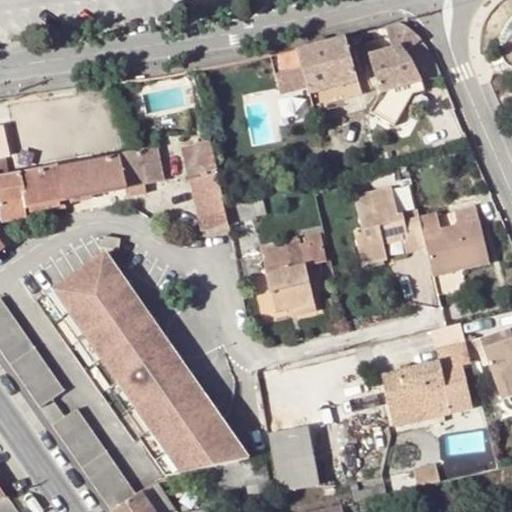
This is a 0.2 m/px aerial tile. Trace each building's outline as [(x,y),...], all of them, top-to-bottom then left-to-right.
[(511,31),(511,16),(506,24),(501,30),(498,36),(497,42),(499,44),(501,45),(503,41),(506,38),(509,33),(511,31)] [(393,24),(383,27),(390,50),(367,56),(377,94),(367,113),(392,127),(409,96),(422,92),(419,82),(438,77),(432,62),(425,49),(417,37),(411,29),(405,25),(399,24),(393,24)] [(511,31),(509,33),(506,38),(503,41),(501,45),(499,51),(501,61),(503,67),(507,70),(511,71),(511,31)] [(344,38),(269,57),(274,78),(302,70),(306,89),(308,94),(356,81),(344,38)] [(302,70),(274,78),(279,95),(306,89),(302,70)] [(359,92),(356,81),(308,94),(311,105),(359,92)] [(424,98),(422,92),(409,96),(392,127),(367,113),(360,126),(385,139),(404,134),(424,98)] [(140,148),(155,146),(153,136),(136,139),(140,148)] [(216,180),(207,142),(182,148),(202,231),(227,226),(221,202),(216,180)] [(55,165),(61,199),(162,179),(155,146),(140,148),(55,165)] [(22,199),(23,206),(61,199),(55,165),(27,170),(13,173),(20,199),(22,199)] [(7,174),(0,175),(0,202),(20,199),(13,173),(7,174)] [(421,234),(416,210),(397,214),(390,187),(354,196),(362,231),(354,232),(361,263),(385,258),(382,243),(403,238),(405,252),(425,247),(421,234)] [(24,216),(23,206),(22,199),(20,199),(0,202),(0,216),(1,220),(23,216),(24,216)] [(458,225),(421,234),(425,247),(431,276),(461,270),(488,263),(475,207),(455,211),(458,225)] [(111,233),(92,240),(97,250),(116,243),(111,233)] [(275,311),(288,308),(296,306),(298,315),(315,311),(299,241),(261,250),(275,311)] [(102,252),(52,286),(153,429),(144,435),(140,438),(168,478),(204,469),(149,391),(118,347),(130,338),(123,329),(145,314),(125,286),(104,300),(97,290),(118,276),(102,252)] [(52,286),(44,292),(144,435),(153,429),(52,286)] [(4,304),(0,306),(0,350),(0,351),(25,385),(40,408),(66,391),(4,304)] [(296,306),(288,308),(291,316),(298,315),(296,306)] [(433,329),(437,350),(466,344),(463,333),(460,322),(443,326),(433,329)] [(130,338),(118,347),(149,391),(204,469),(207,468),(240,460),(246,459),(217,417),(195,432),(189,423),(211,408),(190,380),(168,394),(163,386),(184,371),(150,323),(142,328),(130,338)] [(478,335),(481,345),(511,334),(511,332),(509,324),(478,335)] [(470,332),(463,333),(466,344),(469,364),(477,363),(470,332)] [(491,374),(501,371),(511,367),(511,334),(481,345),(491,374)] [(462,366),(469,364),(466,344),(437,350),(440,362),(430,365),(382,375),(394,426),(472,409),(462,366)] [(511,367),(501,371),(506,386),(509,391),(511,391),(511,367)] [(78,408),(52,425),(60,437),(112,511),(137,494),(78,408)] [(307,426),(268,434),(271,453),(279,492),(318,485),(307,426)] [(240,460),(246,484),(248,493),(268,489),(261,456),(246,459),(240,460)] [(212,492),(246,484),(240,460),(207,468),(212,492)] [(416,471),(420,486),(437,482),(443,480),(438,466),(416,471)] [(148,499),(163,489),(157,480),(137,494),(112,511),(113,511),(152,511),(155,510),(148,499)] [(419,501),(415,487),(403,490),(406,504),(419,501)] [(170,499),(163,489),(148,499),(155,510),(170,499)] [(16,511),(3,495),(0,496),(0,511),(16,511)] [(170,499),(155,510),(156,511),(179,511),(177,509),(170,499)] [(367,511),(365,499),(352,502),(354,511),(367,511)]
